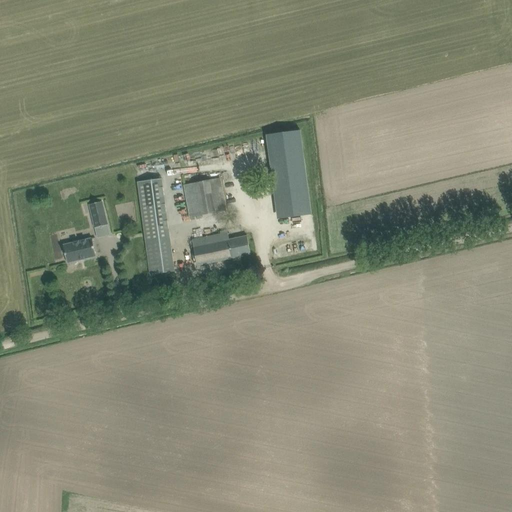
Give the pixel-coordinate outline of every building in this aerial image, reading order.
[(301,132),(267,136),(278,221),(313,216),(301,132)] [(138,182),(150,275),(174,271),(162,179),(138,182)] [(221,179),(183,185),(189,218),(227,212),(221,179)] [(108,225),(102,202),(89,205),(95,228),(108,225)] [(192,240),(197,266),(251,255),(247,237),(229,241),(229,240),(227,230),(220,231),(221,234),(192,240)] [(77,263),(76,261),(96,256),(92,238),(63,245),(64,247),(62,248),(63,253),(65,253),(67,263),(70,263),(71,264),(77,263)]
